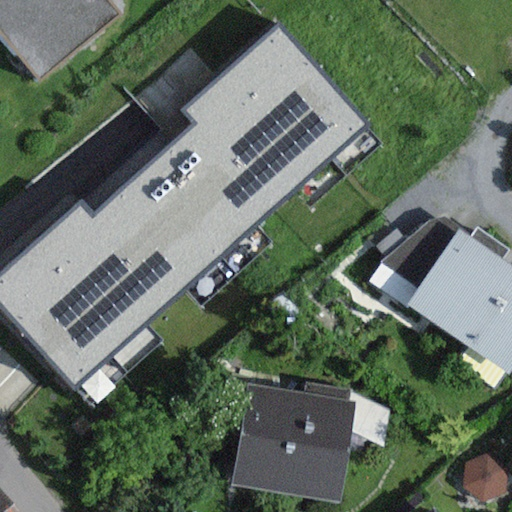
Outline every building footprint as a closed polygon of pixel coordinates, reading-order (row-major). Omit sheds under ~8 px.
[(0,0),(0,21),(47,80),(130,14),(118,0),(0,0)] [(290,20),(192,107),(206,123),(107,212),(95,199),(0,283),(0,293),(87,390),(384,125),(290,20)] [(467,224),(452,215),(440,217),(388,260),(425,285),(462,231),(467,224)] [(412,304),(471,345),(467,350),(507,378),(511,370),(511,264),(507,261),(511,254),(511,244),(485,227),(476,240),(462,231),(425,285),(412,304)] [(339,494),(351,423),(392,443),(397,409),(356,389),(314,382),(312,398),(257,389),(242,478),(339,494)] [(511,463),(496,451),(475,461),(474,485),(494,498),(511,487),(511,463)] [(0,511),(20,511),(0,487),(0,511)]
